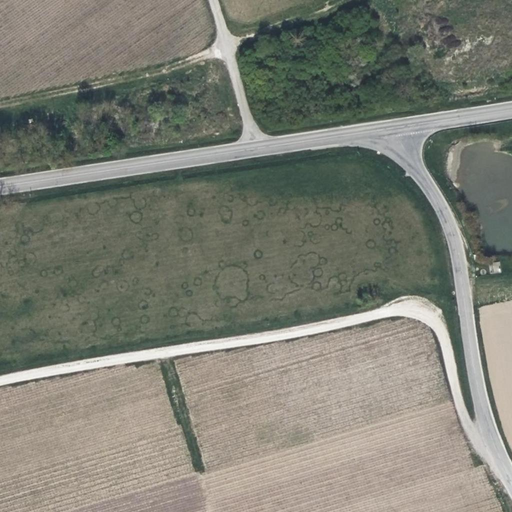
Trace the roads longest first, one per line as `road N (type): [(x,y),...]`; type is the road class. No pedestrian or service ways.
road 1 (unclassified): [(496,454),(464,417),(433,321),(416,313),(0,380)]
road 2 (tertiary): [(496,454),(453,241),(390,128)]
road 3 (primary): [(0,186),(254,147)]
road 4 (unclassified): [(254,147),(213,0)]
road 5 (primary): [(254,147),(390,128)]
road 6 (track): [(344,0),(227,42)]
road 7 (primary): [(390,128),(511,107)]
